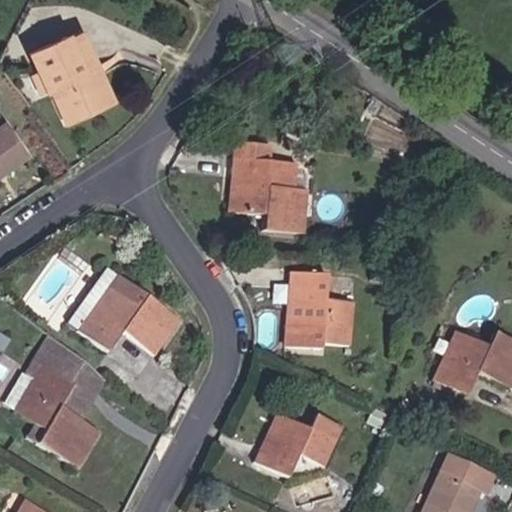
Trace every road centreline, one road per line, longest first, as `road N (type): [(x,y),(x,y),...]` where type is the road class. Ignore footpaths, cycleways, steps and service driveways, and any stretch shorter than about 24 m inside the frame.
road 1 (residential): [(123,178),(227,324),(223,378),(150,511)]
road 2 (secondary): [(511,161),(271,0)]
road 3 (residential): [(242,0),(123,178)]
road 4 (residential): [(123,178),(0,257)]
